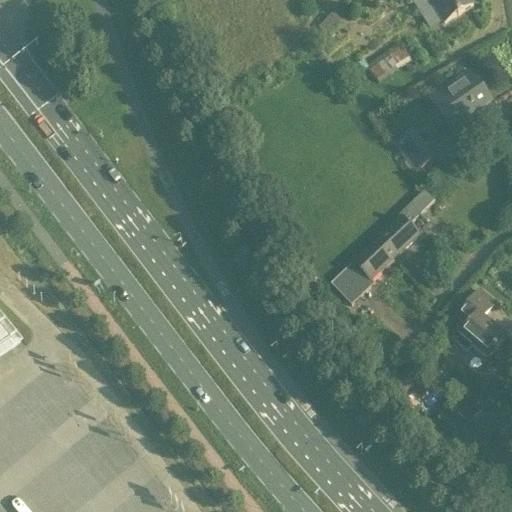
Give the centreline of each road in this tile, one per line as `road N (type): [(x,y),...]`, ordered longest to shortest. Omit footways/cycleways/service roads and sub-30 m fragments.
road 1 (primary): [(367,511),(274,411),(0,48)]
road 2 (primary): [(0,125),(234,434),(306,511)]
